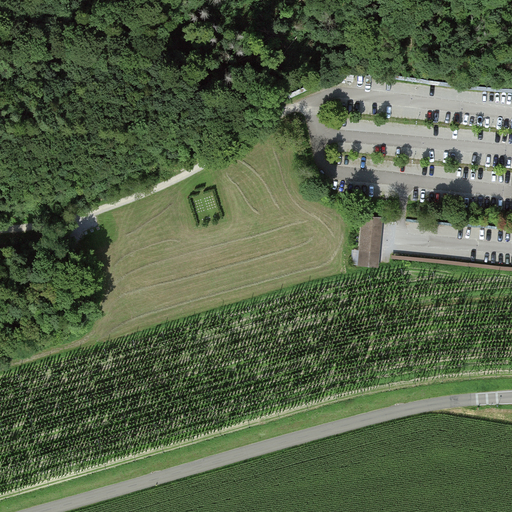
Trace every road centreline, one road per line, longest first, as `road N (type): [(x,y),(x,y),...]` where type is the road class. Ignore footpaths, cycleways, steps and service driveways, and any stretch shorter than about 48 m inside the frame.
road 1 (tertiary): [(511,397),(413,410),(51,511)]
road 2 (track): [(311,102),(134,197),(0,228)]
